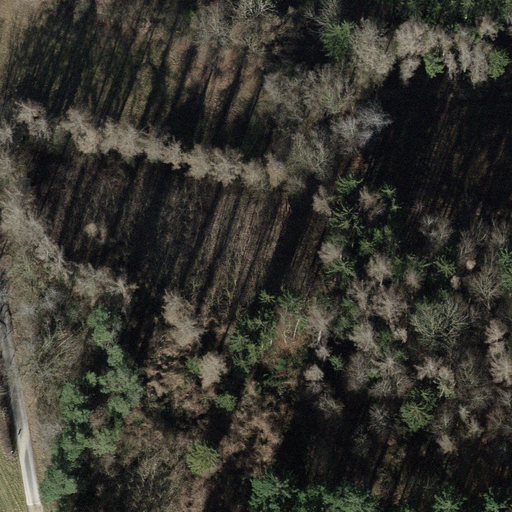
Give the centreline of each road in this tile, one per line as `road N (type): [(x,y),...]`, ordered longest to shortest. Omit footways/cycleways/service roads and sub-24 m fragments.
road 1 (track): [(0,96),(511,212)]
road 2 (track): [(0,266),(34,486)]
